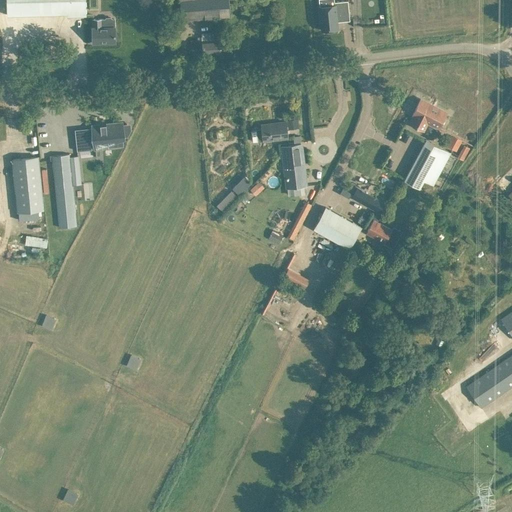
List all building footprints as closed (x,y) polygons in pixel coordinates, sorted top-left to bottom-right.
[(6,0),(7,14),(67,13),(67,15),(87,15),(86,0),(6,0)] [(180,0),(182,20),(230,16),(228,0),(180,0)] [(335,4),(319,6),(322,30),(330,29),(338,28),(338,21),(350,20),(348,0),(345,0),(335,1),(335,4)] [(93,27),(92,27),(93,42),(93,40),(107,40),(107,42),(116,42),(115,26),(114,18),(112,18),(111,17),(106,17),(105,18),(93,19),(93,27)] [(202,39),(191,40),(192,45),(192,55),(222,53),(221,43),(220,31),(210,32),(211,38),(202,39)] [(41,58),(50,57),(50,43),(40,43),(41,58)] [(435,108),(420,100),(408,123),(424,130),(428,122),(438,127),(442,120),(442,121),(444,118),(443,118),(446,112),(436,107),(435,108)] [(297,118),(287,120),(288,127),(298,126),(297,118)] [(262,128),(252,129),(253,141),(263,140),(278,138),(288,137),(287,130),(286,121),(261,124),(262,128)] [(93,127),(75,129),(77,150),(92,149),(92,147),(94,146),(95,146),(95,147),(95,148),(96,148),(95,140),(107,139),(108,139),(108,140),(108,147),(124,145),(123,139),(123,137),(122,122),(106,123),(100,124),(92,125),(93,127)] [(452,134),(446,145),(456,150),(462,139),(452,134)] [(433,184),(451,152),(425,139),(404,179),(420,187),(424,179),(433,184)] [(288,187),(305,185),(301,143),(283,145),(288,187)] [(70,156),(69,153),(53,155),(60,227),(76,225),(72,184),(81,183),(79,156),(70,156)] [(38,156),(13,159),(14,169),(15,180),(19,212),(19,219),(39,217),(38,210),(43,209),(38,156)] [(359,169),(366,173),(372,161),(365,158),(359,169)] [(236,183),(232,187),(240,194),(244,190),(236,183)] [(256,184),(250,189),(256,195),(261,190),(256,184)] [(343,187),(340,192),(349,197),(351,192),(343,187)] [(357,187),(352,196),(380,212),(385,203),(357,187)] [(231,189),(216,204),(223,210),(237,195),(231,189)] [(305,201),(302,208),(308,211),(311,204),(305,201)] [(349,248),(362,226),(326,205),(313,227),(349,248)] [(360,215),(357,220),(363,223),(365,218),(360,215)] [(374,218),(366,232),(384,243),(394,248),(404,231),(394,225),(392,229),(374,218)] [(272,229),(270,234),(280,239),(281,239),(283,235),(272,229)] [(46,246),(47,237),(26,234),(25,243),(46,246)] [(286,272),(283,277),(303,289),(308,279),(299,274),(297,278),(286,272)] [(318,292),(315,297),(323,301),(328,291),(324,288),(321,293),(318,292)] [(484,373),(466,385),(481,406),(511,385),(511,311),(501,319),(511,334),(511,354),(503,361),(484,373)] [(41,324),(51,328),(55,318),(45,313),(41,324)] [(126,364),(136,368),(141,358),(130,353),(126,364)] [(511,408),(511,407),(502,414),(506,418),(511,413),(511,408)] [(62,500),(73,504),(77,492),(66,488),(62,500)]
